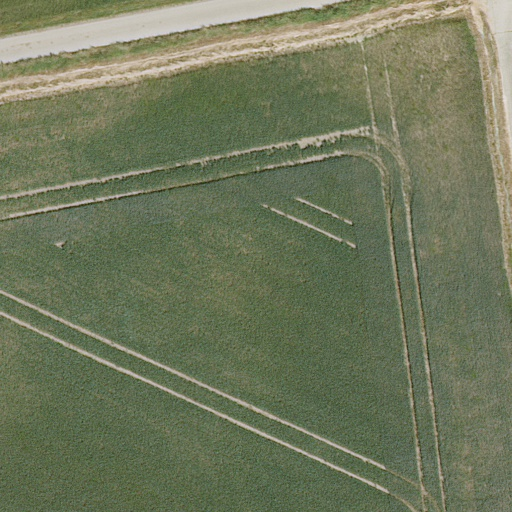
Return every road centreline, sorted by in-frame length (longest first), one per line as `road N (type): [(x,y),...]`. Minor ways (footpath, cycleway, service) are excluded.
road 1 (track): [(0,48),(268,0)]
road 2 (track): [(492,0),(511,149)]
